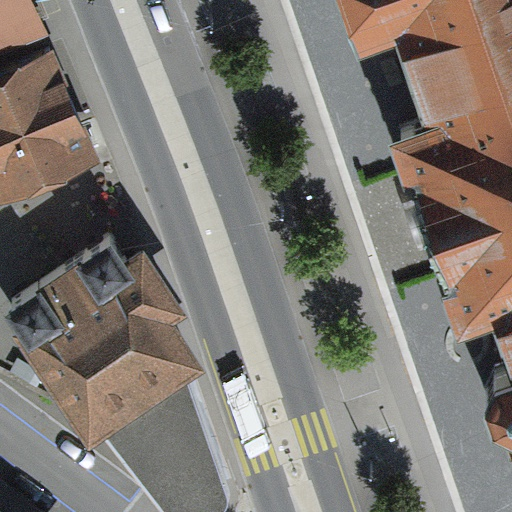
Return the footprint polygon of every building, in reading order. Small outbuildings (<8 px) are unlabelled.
[(0,0),(0,40),(51,19),(42,0),(0,0)] [(511,0),(350,0),(359,24),(397,11),(425,94),(390,106),(424,208),(457,306),(497,292),(511,335),(511,347),(498,352),(487,373),(495,395),(505,402),(511,422),(511,0)] [(0,187),(101,145),(54,33),(0,55),(0,187)] [(114,216),(7,290),(19,310),(14,314),(91,429),(107,419),(177,508),(181,511),(202,511),(224,497),(229,490),(226,478),(188,363),(204,348),(174,304),(188,294),(144,229),(130,239),(114,216)] [(0,511),(32,511),(0,487),(0,511)]
